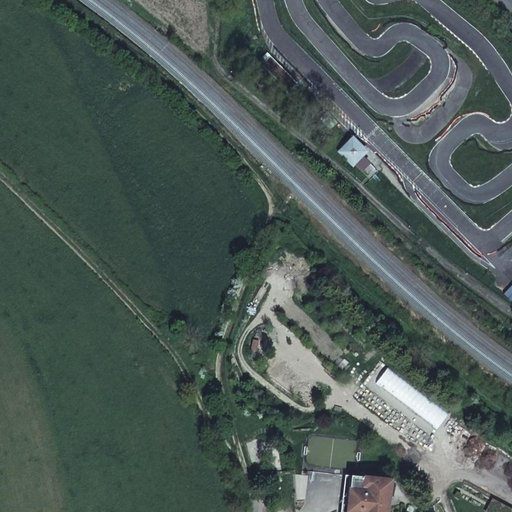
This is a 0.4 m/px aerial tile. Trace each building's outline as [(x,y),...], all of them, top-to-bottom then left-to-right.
[(297,84),(270,57),(262,65),(289,92),(297,84)] [(360,157),(361,158),(366,153),(353,139),(348,144),(349,145),(340,154),(352,165),(354,163),(360,157)] [(378,174),(361,158),(360,157),(354,163),(371,180),(378,174)] [(295,511),(292,475),(278,476),(280,511),(295,511)] [(386,511),(389,480),(344,476),(340,511),(386,511)] [(511,511),(511,509),(492,498),(485,511),(511,511)]
